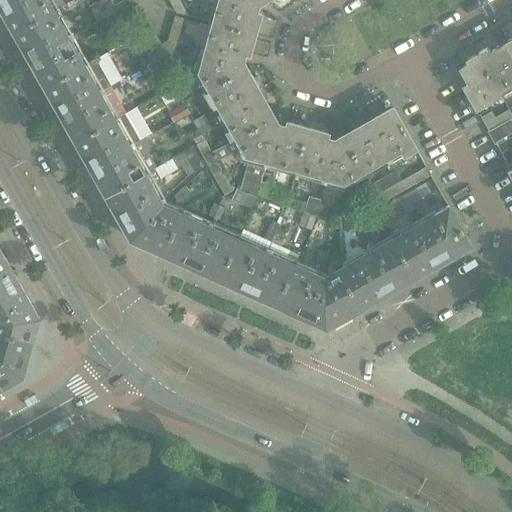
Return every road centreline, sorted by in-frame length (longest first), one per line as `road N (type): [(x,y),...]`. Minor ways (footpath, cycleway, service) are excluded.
road 1 (secondary): [(159,319),(95,255),(0,86)]
road 2 (residential): [(332,402),(363,344),(511,264)]
road 3 (secondary): [(0,170),(85,323),(120,364)]
road 4 (residential): [(343,0),(305,23),(294,42),(299,71),(313,87),(353,87),(406,57)]
road 5 (residential): [(511,247),(406,57)]
road 6 (secondary): [(120,364),(170,400),(305,462)]
road 7 (secondary): [(511,508),(433,449),(332,402)]
road 8 (secondary): [(332,402),(159,319)]
road 9 (unclassified): [(0,439),(120,364)]
road 10 (secondary): [(305,462),(416,511)]
